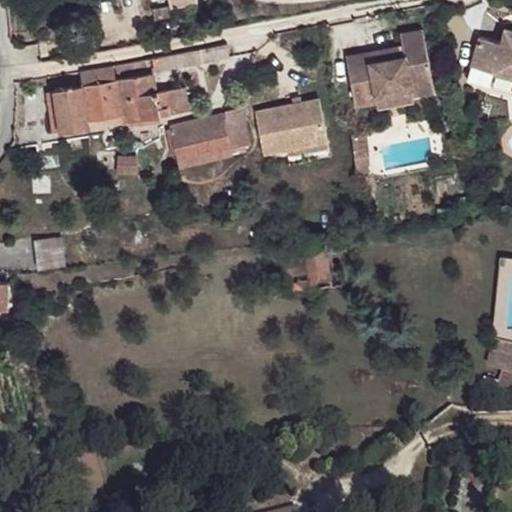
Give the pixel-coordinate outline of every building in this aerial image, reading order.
[(153,9),(155,19),(174,15),(173,6),(171,6),(171,5),(153,9)] [(479,39),(473,60),(495,66),(493,73),(511,78),(511,31),(504,29),(499,45),(479,39)] [(355,106),(377,102),(376,95),(412,89),(413,95),(434,92),(423,30),(401,34),(403,46),(382,50),(384,60),(368,63),(366,53),(346,57),(355,106)] [(153,58),(155,71),(229,57),(228,43),(153,58)] [(384,60),(382,50),(366,53),(368,63),(384,60)] [(117,65),(118,71),(147,65),(146,59),(117,65)] [(473,60),(468,80),(489,87),(493,73),(495,66),(473,60)] [(82,85),(88,120),(123,114),(124,114),(118,79),(115,80),(113,65),(81,72),(83,85),(82,85)] [(123,114),(124,120),(129,120),(159,115),(159,113),(183,110),(179,89),(157,93),(154,74),(118,79),(124,114),(123,114)] [(56,89),(62,130),(89,126),(88,120),(82,85),(56,89)] [(179,89),(183,110),(190,109),(186,88),(179,89)] [(47,91),(53,132),(62,130),(56,89),(47,91)] [(377,102),(378,107),(414,100),(413,95),(412,89),(376,95),(377,102)] [(256,111),(265,154),(328,141),(319,98),(256,111)] [(178,153),(182,166),(232,154),(231,149),(250,144),(242,109),(172,126),(172,129),(178,153)] [(159,115),(129,120),(129,125),(160,121),(159,115)] [(178,153),(172,129),(167,130),(173,154),(178,153)] [(355,157),(366,156),(368,156),(366,132),(352,134),(355,157)] [(368,174),(366,156),(355,157),(357,176),(368,174)] [(35,240),(39,267),(66,264),(62,236),(35,240)] [(504,370),(497,395),(511,399),(511,341),(495,337),(488,365),(504,370)]
